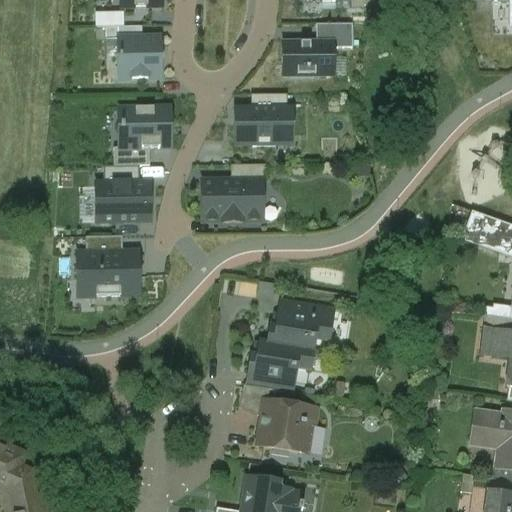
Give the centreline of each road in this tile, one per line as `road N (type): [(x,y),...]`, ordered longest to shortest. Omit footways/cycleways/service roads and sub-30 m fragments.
road 1 (residential): [(148,509),(158,432),(176,407),(192,404),(215,419),(215,450),(205,466)]
road 2 (residential): [(218,97),(188,148),(161,247)]
